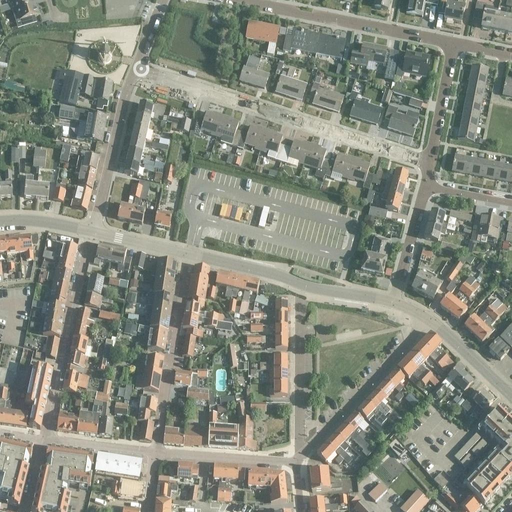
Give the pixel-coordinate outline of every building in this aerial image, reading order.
[(22,0),(10,4),(12,12),(13,16),(17,16),(18,21),(20,21),(22,27),(35,23),(33,17),(39,15),(37,8),(36,8),(35,4),(29,6),(27,0),(22,0)] [(375,0),(374,6),(387,9),(389,0),(375,0)] [(425,3),(432,5),(437,6),(437,0),(408,0),(406,13),(422,16),(425,3)] [(461,24),(465,1),(460,0),(458,0),(457,6),(447,4),(444,20),(461,24)] [(475,0),(473,16),(483,18),(481,28),(494,30),(497,14),(484,12),(486,0),(475,0)] [(497,14),(494,30),(506,33),(509,17),(497,14)] [(273,55),(278,27),(272,26),(272,28),(257,25),(258,23),(249,21),(246,38),(269,43),(267,54),(273,55)] [(291,49),(316,54),(319,36),(294,31),(293,38),(285,36),(283,51),(290,52),(291,49)] [(319,36),(316,54),(341,59),(344,41),(319,36)] [(353,51),(350,64),(366,67),(367,62),(388,66),(384,81),(392,83),(398,53),(391,52),(391,53),(386,52),(386,49),(377,47),(370,45),(370,46),(363,44),(361,52),(353,51)] [(110,57),(110,56),(110,55),(110,54),(109,53),(108,52),(108,51),(107,51),(106,50),(105,50),(104,50),(103,50),(102,50),(101,51),(100,51),(99,52),(99,53),(98,54),(98,55),(98,56),(98,57),(98,58),(98,59),(99,60),(99,61),(100,62),(101,62),(102,62),(103,63),(104,63),(105,63),(106,62),(107,62),(108,62),(108,61),(109,60),(110,59),(110,58),(110,57)] [(421,76),(426,77),(430,57),(406,52),(405,58),(399,57),(395,77),(401,78),(403,72),(415,75),(415,76),(415,77),(419,78),(421,77),(421,76)] [(264,89),(268,75),(253,70),(257,59),(249,57),(246,67),(244,67),(239,81),(264,89)] [(472,66),(469,81),(485,84),(488,69),(472,66)] [(275,92),(301,101),(306,85),(292,80),(295,70),(289,68),(286,78),(281,76),(275,92)] [(66,73),(59,102),(75,107),(80,89),(90,91),(91,91),(90,96),(94,97),(94,99),(98,100),(96,109),(102,110),(103,107),(107,107),(110,92),(110,93),(112,83),(99,81),(93,79),(83,77),(66,73)] [(502,95),(511,96),(511,80),(505,79),(502,95)] [(485,84),(469,81),(466,95),(482,98),(485,84)] [(313,104),(338,112),(343,97),(329,92),(330,88),(324,86),(323,90),(319,89),(320,85),(313,83),(310,95),(315,97),(313,104)] [(385,90),(382,102),(388,104),(392,92),(385,90)] [(354,103),(350,117),(376,125),(381,109),(367,105),(369,100),(362,98),(361,102),(356,101),(358,92),(352,91),(349,101),(354,103)] [(466,95),(463,110),(479,113),(482,98),(466,95)] [(411,99),(409,105),(420,109),(423,103),(411,99)] [(137,115),(150,118),(153,106),(140,103),(137,115)] [(412,137),(417,121),(395,114),(397,109),(389,106),(385,118),(390,120),(388,129),(412,137)] [(61,107),(59,118),(87,123),(88,114),(89,114),(87,112),(61,107)] [(463,110),(460,124),(476,127),(479,113),(463,110)] [(216,136),(223,116),(216,113),(215,115),(206,112),(203,120),(197,118),(194,133),(199,135),(201,130),(211,133),(210,134),(216,136)] [(87,123),(84,140),(102,143),(104,131),(103,131),(105,117),(89,114),(88,114),(87,123)] [(150,118),(137,115),(134,126),(148,129),(150,118)] [(228,144),(236,147),(241,132),(236,130),(238,122),(229,119),(230,118),(223,116),(216,136),(222,138),(222,137),(232,140),(232,142),(229,142),(228,144)] [(172,123),(189,127),(191,121),(182,119),(182,120),(168,117),(167,122),(172,123)] [(188,133),(189,127),(172,123),(171,129),(179,130),(179,131),(188,133)] [(476,127),(460,124),(458,139),(473,142),(476,127)] [(148,129),(134,126),(132,138),(145,141),(148,129)] [(254,148),(260,150),(266,130),(259,128),(259,129),(249,126),(247,134),(241,132),(236,147),(243,149),(244,144),(254,147),(254,148)] [(275,159),(281,161),(285,147),(280,145),(282,137),(273,133),(273,132),(266,130),(260,150),(265,152),(266,150),(276,154),(275,159)] [(132,138),(129,150),(142,153),(145,141),(132,138)] [(304,165),(310,144),(304,142),(303,144),(294,141),(291,148),(285,147),(281,161),(289,164),(290,161),(287,160),(288,158),(299,161),(298,163),(304,165)] [(315,172),(324,175),(329,161),(323,159),(326,151),(317,148),(317,146),(310,144),(304,165),(309,166),(310,165),(320,168),(319,170),(316,169),(315,172)] [(142,153),(129,150),(126,161),(140,164),(142,153)] [(79,155),(75,173),(79,174),(94,177),(98,159),(79,155)] [(342,177),(347,179),(354,158),(347,156),(347,158),(337,155),(334,162),(329,161),(324,175),(330,177),(332,172),(342,175),(342,177)] [(451,171),(467,174),(470,158),(454,156),(451,171)] [(241,159),(234,157),(232,164),(239,166),(241,159)] [(354,158),(347,179),(353,180),(353,179),(364,182),(362,187),(369,190),(373,175),(367,173),(369,165),(360,162),(361,160),(354,158)] [(481,177),(484,161),(470,158),(467,174),(481,177)] [(140,164),(126,161),(124,173),(137,176),(140,164)] [(154,168),(163,170),(164,164),(155,162),(155,163),(148,161),(146,171),(153,173),(154,168)] [(481,177),(496,179),(499,164),(484,161),(481,177)] [(510,182),(511,174),(511,166),(499,164),(496,179),(510,182)] [(166,167),(163,182),(172,184),(175,169),(166,167)] [(392,184),(404,187),(407,175),(393,171),(392,176),(394,177),(392,184)] [(0,185),(0,198),(12,197),(10,172),(4,172),(5,185),(0,185)] [(94,177),(79,174),(77,186),(91,190),(94,177)] [(24,198),(36,199),(37,185),(32,185),(33,177),(25,176),(24,198)] [(387,182),(383,195),(401,200),(404,187),(392,184),(387,182)] [(37,185),(36,199),(48,200),(49,186),(37,185)] [(141,200),(144,188),(132,185),(129,197),(133,198),(132,200),(137,201),(137,199),(141,200)] [(86,211),(91,192),(76,188),(74,194),(72,193),(71,195),(74,196),(71,207),(86,211)] [(63,202),(65,191),(55,189),(53,201),(63,202)] [(369,191),(366,202),(372,204),(375,193),(369,191)] [(380,200),(387,202),(385,209),(397,212),(401,200),(383,195),(382,194),(380,200)] [(118,219),(130,222),(133,208),(121,205),(118,219)] [(133,208),(130,222),(141,225),(145,211),(133,208)] [(385,219),(387,212),(370,208),(368,215),(385,219)] [(470,222),(471,216),(450,210),(448,216),(470,222)] [(431,211),(427,224),(446,229),(448,225),(442,223),(444,215),(431,211)] [(169,228),(172,214),(157,212),(155,225),(169,228)] [(470,241),(481,243),(483,244),(484,237),(496,240),(500,220),(481,216),(479,226),(474,225),(470,241)] [(446,229),(427,224),(424,238),(437,241),(439,234),(445,235),(446,229)] [(471,234),(472,228),(464,226),(463,232),(471,234)] [(18,237),(20,253),(25,253),(26,260),(33,260),(32,246),(37,245),(38,241),(37,235),(18,237)] [(6,253),(7,254),(20,253),(18,237),(5,238),(6,253)] [(382,276),(390,241),(374,238),(370,255),(365,254),(361,271),(382,276)] [(461,254),(463,248),(441,243),(440,249),(461,254)] [(58,269),(71,273),(77,247),(64,244),(58,269)] [(100,261),(109,263),(113,248),(99,245),(95,259),(94,259),(93,265),(99,266),(100,261)] [(113,248),(109,263),(118,265),(117,270),(128,272),(131,260),(125,258),(126,251),(113,248)] [(429,263),(432,253),(432,252),(422,249),(419,260),(429,263)] [(137,253),(133,268),(142,270),(145,255),(137,253)] [(150,271),(174,275),(176,263),(158,261),(157,267),(151,266),(150,271)] [(451,293),(460,282),(455,278),(462,266),(457,262),(447,276),(446,278),(451,282),(446,289),(451,293)] [(195,266),(194,272),(209,274),(210,269),(195,266)] [(56,269),(51,292),(55,293),(58,282),(69,284),(71,273),(58,269),(56,269)] [(386,269),(384,275),(391,277),(392,270),(386,269)] [(440,285),(434,282),(436,277),(423,270),(421,275),(420,274),(412,289),(433,300),(440,285)] [(156,277),(155,283),(173,286),(174,275),(150,271),(150,276),(156,277)] [(226,290),(233,291),(236,277),(218,273),(215,284),(227,287),(226,290)] [(207,285),(208,279),(193,277),(191,276),(191,278),(190,282),(207,285)] [(91,277),(87,294),(100,297),(104,280),(91,277)] [(238,290),(244,291),(245,291),(247,279),(236,277),(233,291),(238,292),(238,290)] [(465,284),(459,291),(464,295),(474,282),(475,281),(470,277),(465,284)] [(127,289),(128,282),(110,278),(108,285),(127,289)] [(245,291),(244,291),(244,294),(249,295),(250,292),(256,294),(259,282),(247,279),(245,291)] [(475,281),(464,295),(469,299),(475,292),(479,286),(474,282),(475,281)] [(49,304),(64,306),(69,284),(58,282),(55,293),(51,292),(49,304)] [(190,282),(189,288),(206,290),(207,285),(190,282)] [(173,286),(155,283),(154,290),(148,289),(147,294),(149,294),(171,297),(173,286)] [(205,296),(206,290),(189,288),(188,293),(205,296)] [(187,299),(191,300),(204,302),(204,301),(205,296),(188,293),(187,298),(187,299)] [(100,297),(87,294),(85,305),(99,308),(101,302),(107,303),(108,299),(100,297)] [(154,300),(153,306),(171,309),(173,297),(171,297),(149,294),(148,299),(154,300)] [(439,306),(448,313),(461,298),(459,297),(455,301),(448,295),(439,306)] [(266,307),(268,301),(257,297),(255,302),(266,307)] [(273,304),(272,313),(275,313),(275,314),(287,314),(287,297),(277,297),(277,302),(271,302),(271,304),(273,304)] [(461,298),(448,313),(458,321),(467,310),(459,304),(463,300),(461,298)] [(186,305),(184,317),(201,320),(202,316),(198,316),(200,307),(203,308),(204,302),(191,300),(191,305),(186,305)] [(245,316),(249,302),(242,301),(239,314),(245,316)] [(472,335),(486,320),(502,304),(498,301),(497,303),(495,301),(477,320),(473,316),(464,326),(472,335)] [(47,304),(46,314),(62,316),(64,306),(49,304),(47,304)] [(490,327),(496,320),(505,311),(504,309),(506,308),(502,304),(486,320),(472,335),(481,343),(494,330),(490,327)] [(171,309),(153,306),(147,305),(146,316),(169,320),(171,309)] [(79,309),(73,338),(84,340),(90,312),(79,309)] [(275,319),(275,326),(287,326),(287,314),(275,314),(275,313),(272,313),(271,313),(270,316),(272,316),(272,319),(275,319)] [(46,314),(44,324),(61,327),(62,316),(46,314)] [(209,314),(208,320),(232,324),(228,319),(223,318),(223,317),(209,314)] [(145,320),(145,321),(151,322),(150,329),(168,331),(169,320),(146,316),(145,320)] [(186,336),(195,338),(199,338),(200,332),(196,331),(198,323),(201,323),(201,320),(184,317),(182,329),(187,330),(186,336)] [(208,320),(207,327),(216,329),(216,330),(230,332),(231,324),(208,320)] [(61,327),(44,324),(43,335),(60,338),(61,327)] [(511,349),(511,325),(500,338),(501,339),(498,342),(498,341),(489,350),(500,360),(508,351),(508,350),(510,348),(511,349)] [(150,329),(139,326),(137,333),(144,334),(145,331),(150,332),(147,350),(164,352),(168,331),(150,329)] [(275,331),(275,337),(275,338),(287,338),(287,326),(275,326),(271,326),(271,328),(272,328),(272,331),(275,331)] [(452,363),(437,348),(441,344),(430,333),(422,342),(448,367),(452,363)] [(195,338),(186,336),(185,336),(182,356),(192,358),(195,338)] [(275,338),(275,337),(270,337),(270,340),(272,340),(272,343),(275,343),(275,350),(287,350),(287,338),(275,338)] [(55,359),(59,340),(47,338),(46,346),(44,346),(42,351),(47,352),(45,357),(55,359)] [(73,338),(70,354),(85,356),(87,347),(90,348),(91,342),(84,340),(73,338)] [(414,351),(425,361),(429,357),(444,371),(448,367),(422,342),(414,351)] [(109,361),(112,346),(105,344),(102,360),(99,360),(97,370),(104,372),(105,366),(109,367),(110,362),(109,361)] [(420,374),(428,381),(434,386),(438,382),(421,365),(425,361),(414,351),(405,359),(416,370),(420,374)] [(23,370),(27,355),(22,354),(18,369),(23,370)] [(70,354),(66,371),(82,374),(85,361),(88,361),(88,357),(85,356),(70,354)] [(146,363),(144,370),(161,373),(163,358),(141,355),(140,362),(146,363)] [(274,363),(260,363),(260,370),(269,370),(274,370),(287,370),(287,357),(274,357),(274,363)] [(416,370),(405,359),(397,368),(408,378),(412,374),(424,385),(428,381),(420,374),(416,370)] [(461,395),(470,385),(465,380),(467,377),(462,373),(465,370),(460,365),(458,368),(433,393),(438,398),(446,389),(444,387),(448,383),(450,384),(452,382),(458,387),(455,390),(461,395)] [(33,367),(25,405),(33,407),(29,427),(40,430),(52,371),(33,367)] [(144,370),(143,378),(137,377),(135,389),(158,393),(161,373),(144,370)] [(274,370),(269,370),(270,384),(274,384),(274,383),(287,383),(287,370),(274,370)] [(197,371),(193,371),(190,371),(190,374),(176,372),(174,384),(190,387),(191,381),(193,382),(197,379),(197,378),(206,378),(207,371),(197,371)] [(395,371),(386,381),(394,389),(399,393),(403,388),(399,384),(404,379),(395,371)] [(75,394),(79,376),(66,373),(62,391),(75,394)] [(386,381),(376,391),(385,399),(394,389),(386,381)] [(274,390),(269,390),(269,396),(287,396),(287,383),(274,383),(274,384),(274,390)] [(186,398),(208,401),(207,392),(187,389),(186,398)] [(376,409),(385,399),(376,391),(367,401),(376,409)] [(7,392),(5,401),(5,405),(4,405),(2,425),(12,426),(15,413),(10,412),(11,406),(9,405),(11,393),(7,392)] [(482,392),(473,402),(468,398),(461,407),(468,414),(477,406),(483,411),(493,401),(482,392)] [(403,397),(399,393),(395,398),(399,401),(403,397)] [(414,407),(418,402),(410,394),(405,399),(414,407)] [(239,418),(238,435),(237,449),(256,450),(256,442),(252,441),(252,419),(245,418),(241,395),(235,397),(239,418)] [(139,411),(137,422),(142,422),(139,441),(150,442),(154,423),(148,423),(150,413),(155,414),(157,401),(140,399),(139,411)] [(376,418),(380,421),(384,417),(380,413),(376,409),(367,401),(357,411),(368,421),(374,415),(376,417),(376,418)] [(113,421),(109,421),(110,404),(103,403),(102,420),(99,436),(111,438),(113,421)] [(127,416),(128,406),(116,404),(115,407),(113,407),(112,410),(115,410),(114,414),(127,416)] [(79,417),(77,434),(97,436),(99,417),(101,417),(102,408),(97,407),(96,416),(79,414),(79,417)] [(511,419),(500,408),(482,427),(507,451),(511,455),(511,419)] [(384,417),(388,413),(384,409),(380,413),(384,417)] [(66,419),(66,415),(66,413),(59,412),(57,431),(66,432),(67,420),(66,419)] [(26,428),(28,414),(15,413),(12,426),(26,428)] [(208,428),(208,447),(237,449),(238,435),(228,434),(228,428),(221,428),(221,427),(216,427),(217,414),(208,414),(208,428)] [(344,424),(353,433),(363,422),(354,414),(344,424)] [(66,432),(77,434),(79,417),(66,415),(66,419),(67,420),(66,432)] [(336,434),(344,442),(353,433),(344,424),(336,434)] [(183,445),(196,446),(197,427),(185,426),(184,434),(183,445)] [(196,446),(208,447),(208,428),(197,427),(196,446)] [(183,445),(184,434),(178,433),(178,430),(165,428),(163,443),(183,445)] [(358,437),(362,440),(366,436),(362,432),(358,437)] [(326,444),(335,452),(344,442),(336,434),(326,444)] [(454,458),(458,462),(480,438),(476,434),(454,458)] [(362,440),(358,437),(354,441),(358,444),(357,445),(368,455),(373,451),(362,440)] [(30,459),(33,448),(31,447),(9,442),(0,440),(0,477),(0,495),(8,498),(7,503),(18,506),(24,486),(20,485),(22,476),(26,477),(28,468),(27,468),(29,459),(30,459)] [(406,452),(395,440),(388,447),(398,459),(406,452)] [(482,440),(471,452),(475,456),(487,444),(482,440)] [(335,452),(326,444),(316,454),(325,462),(335,452)] [(92,466),(94,455),(93,454),(85,453),(77,452),(70,451),(58,450),(47,448),(46,460),(47,460),(46,470),(41,469),(31,511),(66,511),(70,496),(66,495),(67,488),(68,488),(69,484),(90,487),(91,475),(90,475),(91,466),(92,466)] [(497,454),(465,487),(484,505),(511,475),(511,455),(507,451),(500,457),(497,454)] [(343,460),(347,456),(343,452),(339,457),(343,460)] [(101,455),(97,455),(95,473),(98,473),(106,474),(108,457),(101,455)] [(468,455),(460,463),(464,468),(473,459),(468,455)] [(117,476),(119,458),(117,458),(109,457),(108,457),(106,474),(114,476),(117,476)] [(343,460),(339,457),(335,461),(339,465),(343,460)] [(119,458),(117,476),(128,478),(130,460),(119,458)] [(128,478),(138,480),(141,462),(139,462),(130,460),(128,478)] [(174,465),(173,477),(190,479),(191,478),(192,478),(193,476),(197,477),(198,466),(192,466),(192,465),(178,464),(178,466),(174,465)] [(214,466),(213,479),(222,480),(221,483),(218,483),(218,490),(218,499),(224,499),(225,489),(225,483),(226,467),(214,466)] [(225,489),(224,499),(230,499),(231,491),(231,487),(228,486),(228,483),(229,484),(229,480),(244,481),(244,469),(238,469),(238,467),(226,467),(225,483),(225,489)] [(311,492),(341,489),(340,484),(329,485),(328,469),(309,471),(311,492)] [(248,487),(266,488),(267,473),(251,472),(251,476),(249,476),(248,487)] [(266,488),(272,489),(272,488),(285,489),(283,475),(272,475),(272,473),(267,473),(266,488)] [(358,483),(367,493),(377,484),(367,474),(358,483)] [(442,489),(448,483),(439,475),(433,481),(442,489)] [(141,499),(143,485),(122,481),(120,495),(141,499)] [(118,495),(119,484),(113,483),(111,494),(118,495)] [(375,502),(387,490),(380,483),(368,495),(375,502)] [(191,489),(189,502),(195,502),(198,486),(190,485),(189,488),(191,489)] [(177,494),(177,488),(157,486),(156,499),(170,501),(171,493),(177,494)] [(272,488),(272,489),(272,497),(270,497),(271,504),(286,502),(285,489),(272,488)] [(402,511),(418,511),(428,502),(417,492),(400,510),(402,511)] [(477,511),(480,509),(463,494),(459,498),(461,500),(457,504),(461,508),(464,511),(477,511)] [(455,511),(454,511),(464,511),(461,508),(457,504),(448,495),(444,499),(455,511)] [(361,502),(356,497),(351,502),(356,507),(354,509),(356,511),(357,511),(371,511),(362,501),(361,502)] [(330,511),(332,511),(338,511),(337,505),(323,507),(322,499),(309,500),(310,511),(330,511)] [(448,511),(437,501),(428,510),(429,511),(448,511)] [(156,502),(154,511),(169,511),(171,503),(156,502)]
